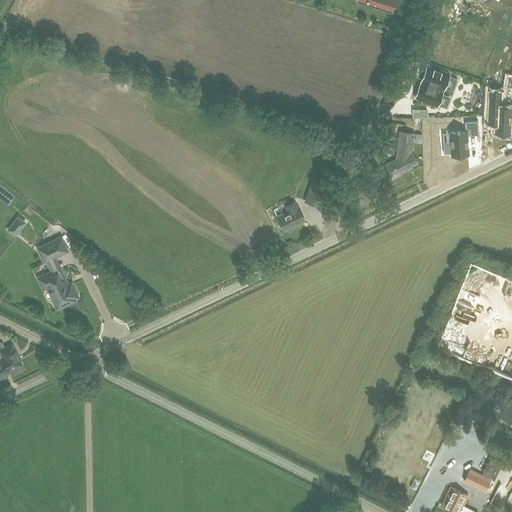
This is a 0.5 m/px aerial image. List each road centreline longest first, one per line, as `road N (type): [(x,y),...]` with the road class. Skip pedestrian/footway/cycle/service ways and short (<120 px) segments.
road 1 (unclassified): [(79,361),(511,154)]
road 2 (unclassified): [(378,511),(79,361)]
road 3 (unknown): [(417,511),(465,454),(511,460)]
